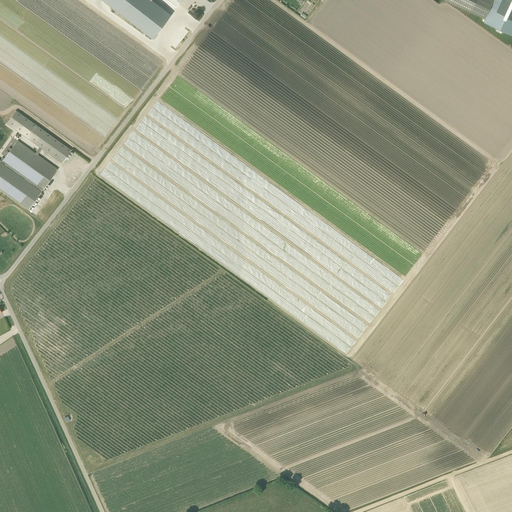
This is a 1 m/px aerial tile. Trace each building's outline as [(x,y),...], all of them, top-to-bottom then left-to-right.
[(102,0),(152,39),(170,15),(151,0),(177,0),(180,2),(181,0),(102,0)] [(445,0),(472,12),(477,0),(445,0)] [(511,0),(477,0),(472,12),(486,19),(484,22),(511,35),(511,0)] [(35,153),(17,140),(19,137),(18,135),(15,139),(15,138),(17,135),(16,134),(13,137),(1,154),(5,156),(2,161),(42,190),(57,169),(38,154),(42,148),(62,162),(71,150),(16,110),(6,123),(40,147),(35,153)] [(42,190),(2,161),(0,159),(0,189),(28,210),(42,190)]
